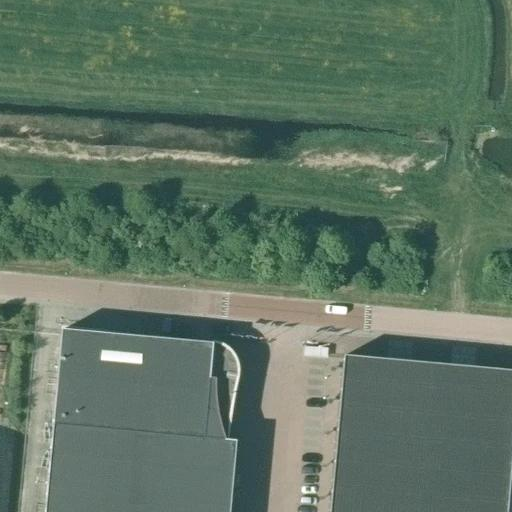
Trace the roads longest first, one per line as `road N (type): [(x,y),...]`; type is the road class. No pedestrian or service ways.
road 1 (unclassified): [(316,316),(0,288)]
road 2 (unknown): [(290,511),(295,314)]
road 3 (unclassified): [(316,316),(511,333)]
